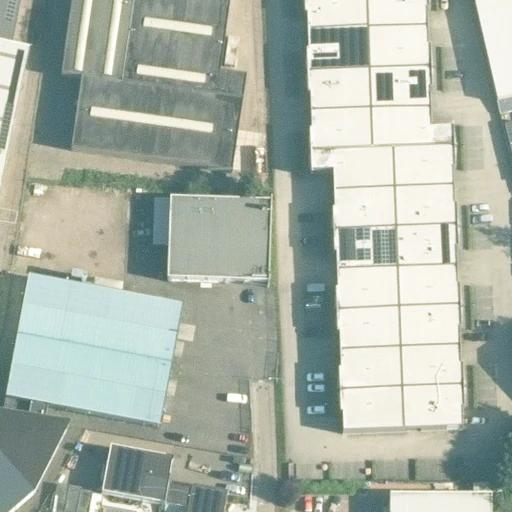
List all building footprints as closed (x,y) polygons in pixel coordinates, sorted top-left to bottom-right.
[(0,0),(0,185),(27,50),(11,47),(20,0),(0,0)] [(73,0),(62,80),(83,82),(73,154),(234,175),(247,79),(221,76),(230,0),(73,0)] [(303,0),(304,18),(306,18),(307,54),(305,54),(306,75),(303,75),(303,77),(306,76),(307,98),(309,98),(310,134),(308,134),(309,155),(306,155),(306,157),(309,156),(310,178),(311,178),(311,175),(332,174),(333,213),(331,213),(332,234),(329,234),(329,236),(332,236),(333,257),(335,257),(336,293),(334,293),(335,314),(332,314),(332,316),(335,316),(336,337),(338,337),(339,373),(337,373),(338,394),(335,394),(335,396),(338,396),(339,417),(341,417),(342,435),(461,431),(461,412),(463,412),(462,391),(465,391),(465,389),(462,389),(461,368),(459,368),(458,332),(460,332),(459,311),(462,311),(462,309),(459,310),(458,288),(456,288),(455,252),(457,252),(456,231),(458,231),(458,229),(456,230),(455,208),(453,208),(452,172),(454,172),(453,151),(456,151),(455,150),(453,150),(452,128),(451,128),(451,131),(430,132),(428,93),(431,93),(430,72),(433,72),(432,70),(430,70),(429,49),(427,49),(426,13),(428,13),(427,0),(303,0)] [(497,104),(511,99),(511,0),(503,0),(474,7),(496,104),(497,104)] [(499,114),(511,111),(511,100),(508,101),(497,104),(499,114)] [(511,120),(501,123),(511,172),(511,120)] [(267,289),(270,201),(169,198),(166,282),(267,286),(267,289)] [(182,308),(28,279),(5,400),(159,429),(182,308)] [(0,511),(13,511),(33,495),(69,426),(0,414),(0,511)] [(223,511),(227,495),(191,489),(191,493),(167,488),(172,461),(153,457),(108,450),(100,499),(162,508),(186,511),(223,511)] [(91,511),(95,493),(59,487),(54,511),(91,511)] [(387,511),(489,511),(489,498),(388,498),(387,511)]
